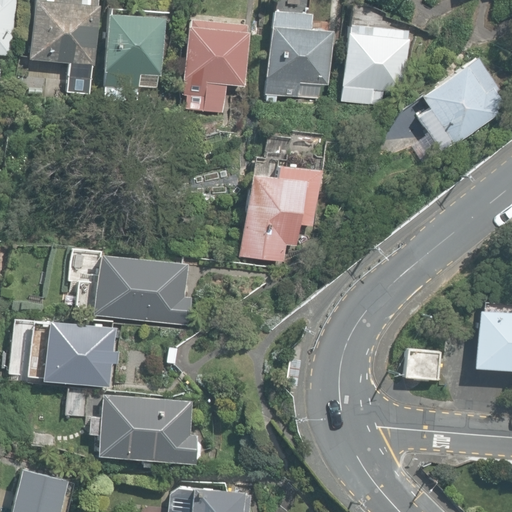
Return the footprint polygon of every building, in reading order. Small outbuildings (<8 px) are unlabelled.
[(0,0),(0,53),(9,54),(13,0),(0,0)] [(64,91),(87,93),(90,63),(91,64),(97,5),(95,5),(95,0),(32,0),(27,58),(67,61),(64,91)] [(266,100),(275,101),(275,94),(290,95),(290,98),(300,99),(318,97),(319,83),(325,83),(331,31),(307,28),(309,16),(313,17),(314,4),(307,3),(306,12),(272,8),(263,93),(267,93),(266,100)] [(101,99),(144,101),(144,90),(155,86),(156,74),(158,75),(162,17),(105,13),(102,70),(103,70),(101,99)] [(338,100),(380,105),(382,90),(400,92),(406,39),(405,38),(406,30),(349,23),(348,31),(345,31),(339,85),(340,85),(338,100)] [(184,107),(221,111),(224,83),(242,85),(247,32),(186,26),(181,78),(183,78),(182,94),(185,94),(184,107)] [(474,56),(419,95),(427,107),(416,115),(441,150),(496,112),(495,109),(503,104),(494,91),(497,89),(474,56)] [(237,254),(281,259),(283,243),(294,245),(297,223),(311,225),(317,168),(274,163),(272,176),(247,173),(237,254)] [(91,313),(186,323),(189,296),(182,295),(185,263),(98,253),(91,313)] [(469,361),(511,364),(511,305),(473,303),(469,361)] [(31,314),(10,311),(3,372),(37,376),(42,323),(31,322),(31,314)] [(40,378),(107,385),(109,361),(115,362),(116,351),(112,350),(114,326),(46,319),(40,378)] [(402,376),(435,378),(437,349),(404,347),(402,376)] [(287,356),(282,382),(293,384),(298,358),(287,356)] [(139,464),(148,465),(149,459),(192,462),(193,456),(197,453),(198,443),(194,440),(195,433),(187,433),(189,401),(161,399),(161,397),(99,393),(98,416),(88,415),(87,432),(97,433),(95,454),(140,457),(139,464)] [(31,443),(56,446),(58,432),(33,429),(31,443)] [(0,505),(1,506),(15,462),(0,460),(0,505)] [(7,511),(55,511),(64,478),(20,466),(7,511)] [(245,511),(247,493),(240,492),(241,490),(188,485),(188,487),(176,486),(168,493),(165,511),(245,511)]
